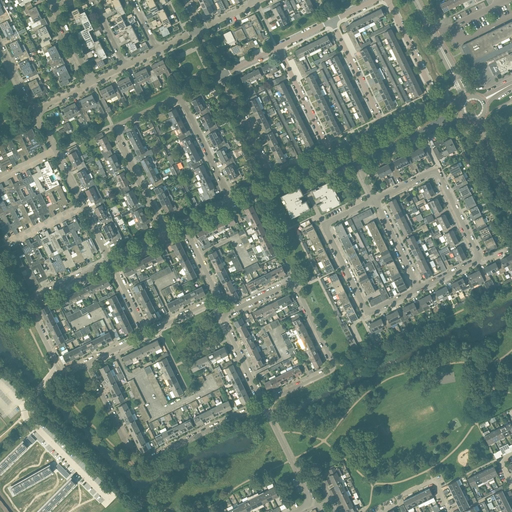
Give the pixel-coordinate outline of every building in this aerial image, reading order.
[(17,0),(19,4),(20,3),(23,9),(31,4),(30,1),(31,0),(17,0)] [(211,5),(208,0),(207,0),(200,3),(203,9),(211,5)] [(452,0),(448,0),(446,1),(450,9),(452,8),(455,6),(452,0)] [(450,9),(446,1),(440,4),(444,12),(447,10),(447,11),(450,9)] [(29,13),(31,17),(39,13),(37,10),(38,9),(36,6),(33,8),(31,4),(23,9),(26,14),(29,13)] [(115,7),(115,8),(117,12),(118,13),(119,15),(120,14),(121,15),(126,13),(125,13),(123,11),(124,10),(124,9),(121,4),(115,7)] [(314,4),(312,4),(305,8),(307,13),(315,10),(316,9),(314,4)] [(0,17),(1,19),(9,15),(6,9),(4,6),(6,5),(0,7),(0,17)] [(150,8),(152,12),(153,14),(153,13),(155,16),(154,16),(154,17),(158,15),(158,14),(158,13),(160,12),(159,10),(163,8),(159,10),(158,9),(156,5),(150,8)] [(212,9),(211,5),(203,9),(206,15),(211,13),(212,15),(216,13),(214,8),(212,9)] [(283,12),(285,10),(284,8),(282,9),(280,5),(272,9),(275,15),(283,12)] [(80,14),(78,8),(71,11),(74,17),(75,17),(76,19),(75,20),(76,20),(80,18),(79,16),(80,16),(81,15),(80,14)] [(163,8),(159,10),(160,12),(158,13),(158,14),(159,16),(161,20),(168,17),(165,12),(165,11),(164,11),(163,9),(163,8)] [(376,12),(379,19),(385,16),(381,9),(376,12)] [(78,25),(83,23),(89,20),(86,14),(85,15),(84,12),(85,12),(85,11),(80,14),(81,15),(80,16),(79,16),(80,18),(81,21),(77,23),(72,25),(74,28),(78,25)] [(278,21),(286,17),(283,12),(275,15),(278,21)] [(375,24),(381,21),(379,19),(376,12),(370,14),(374,21),(375,24)] [(30,22),(33,28),(41,24),(39,20),(42,19),(41,16),(40,16),(39,13),(31,17),(33,21),(30,22)] [(124,21),(121,15),(120,14),(119,15),(118,13),(113,15),(114,15),(115,18),(117,24),(124,21)] [(262,30),(255,14),(247,17),(249,21),(249,22),(243,24),(249,36),(250,38),(257,35),(260,34),(259,31),(262,30)] [(374,21),(370,14),(365,17),(369,24),(374,21)] [(2,27),(4,30),(11,27),(9,23),(12,21),(9,15),(1,19),(3,23),(0,23),(0,24),(1,27),(2,27)] [(170,21),(168,17),(161,20),(163,24),(164,25),(165,27),(167,26),(167,27),(172,25),(171,25),(169,23),(170,22),(170,21)] [(288,23),(286,17),(278,21),(281,26),(288,23)] [(360,19),(362,24),(365,29),(364,27),(369,24),(365,17),(360,19)] [(358,29),(363,27),(362,24),(360,19),(354,22),(358,29)] [(92,26),(91,24),(89,20),(83,23),(85,28),(85,29),(86,30),(88,29),(89,31),(93,29),(93,28),(92,29),(91,26),(92,26)] [(126,26),(127,26),(124,21),(117,24),(120,29),(121,29),(122,32),(121,32),(122,32),(126,30),(125,29),(127,28),(126,26)] [(467,43),(462,46),(466,55),(472,67),(476,64),(477,64),(482,62),(483,61),(487,59),(511,47),(511,21),(511,22),(511,21),(511,22),(495,30),(493,30),(474,40),(467,43)] [(346,27),(348,32),(352,30),(353,33),(354,35),(359,32),(358,29),(354,22),(349,25),(350,26),(346,27)] [(41,24),(33,28),(37,38),(48,32),(46,29),(47,29),(46,26),(43,27),(41,24)] [(135,32),(131,24),(127,26),(126,26),(127,28),(125,29),(126,30),(122,32),(124,31),(125,33),(122,34),(123,35),(119,38),(120,40),(123,38),(128,36),(135,32)] [(234,29),(235,31),(238,39),(239,39),(239,41),(246,37),(246,38),(249,36),(243,24),(234,29)] [(4,30),(5,33),(4,34),(6,37),(9,35),(11,39),(19,35),(18,33),(14,25),(11,27),(4,30)] [(164,36),(170,33),(167,27),(167,26),(165,27),(164,25),(159,27),(159,28),(160,27),(162,30),(161,30),(164,36)] [(81,31),(85,40),(92,36),(89,31),(93,29),(89,31),(88,29),(86,30),(85,29),(81,31)] [(235,40),(238,39),(235,31),(234,29),(223,34),(224,35),(221,36),(224,43),(227,41),(228,43),(235,40)] [(384,33),(387,38),(394,35),(391,29),(384,33)] [(37,38),(42,48),(51,43),(49,40),(52,38),(50,35),(50,36),(48,32),(37,38)] [(121,43),(126,40),(130,38),(131,41),(132,43),(133,42),(133,43),(134,42),(135,43),(139,41),(138,41),(137,39),(138,38),(137,35),(135,32),(128,36),(123,38),(120,40),(121,43)] [(19,35),(11,39),(12,42),(9,44),(11,47),(11,46),(13,50),(20,46),(18,42),(22,41),(19,36),(19,35)] [(327,35),(322,38),(327,49),(333,46),(331,42),(334,41),(331,35),(328,36),(327,35)] [(396,40),(394,35),(387,38),(389,43),(396,40)] [(92,36),(91,37),(85,40),(88,45),(89,45),(90,47),(89,48),(94,46),(93,44),(95,44),(94,42),(92,36)] [(327,49),(322,38),(317,41),(320,48),(323,46),(324,50),(327,49)] [(96,51),(103,48),(102,46),(100,43),(99,43),(98,40),(99,40),(94,42),(95,44),(93,44),(94,46),(95,49),(96,51)] [(243,44),(244,46),(245,48),(247,51),(253,48),(254,50),(259,47),(258,44),(255,45),(253,40),(243,44)] [(392,49),(399,45),(396,40),(389,43),(392,49)] [(138,49),(135,43),(134,42),(133,43),(133,42),(132,43),(131,41),(127,43),(131,52),(130,52),(131,56),(141,51),(139,48),(138,49)] [(315,50),(320,48),(317,41),(311,43),(315,50)] [(48,52),(50,56),(58,52),(56,48),(57,48),(55,45),(52,47),(51,43),(42,48),(45,53),(48,52)] [(242,49),(245,48),(244,46),(241,47),(240,43),(230,48),(234,55),(236,54),(238,57),(245,54),(243,51),(242,49)] [(306,46),(309,53),(315,50),(311,43),(306,46)] [(395,54),(402,51),(399,45),(392,49),(395,54)] [(18,55),(20,58),(28,54),(25,48),(22,50),(20,46),(13,50),(15,53),(14,53),(15,56),(18,55)] [(301,48),(304,56),(309,53),(306,46),(301,48)] [(103,48),(96,51),(98,54),(99,57),(100,58),(101,57),(101,58),(102,57),(103,59),(107,57),(106,57),(105,54),(106,54),(104,51),(103,48)] [(298,56),(299,58),(304,56),(301,48),(295,51),(298,56)] [(360,51),(362,57),(369,53),(366,48),(360,51)] [(392,55),(395,61),(397,59),(404,56),(402,51),(395,54),(392,55)] [(50,56),(47,57),(52,67),(60,63),(58,60),(61,58),(60,55),(59,55),(58,52),(50,56)] [(365,62),(372,59),(369,53),(362,57),(365,62)] [(20,58),(22,62),(19,63),(20,66),(21,66),(23,69),(30,66),(28,62),(31,60),(28,54),(20,58)] [(501,73),(511,67),(511,54),(504,59),(503,58),(501,59),(500,61),(501,62),(496,64),(495,62),(489,65),(490,65),(489,66),(494,75),(495,76),(501,73)] [(333,64),(340,61),(337,55),(331,59),(333,64)] [(407,61),(404,56),(397,59),(400,65),(407,61)] [(100,58),(99,57),(95,59),(92,61),(94,66),(97,64),(99,68),(105,65),(103,59),(102,57),(101,58),(101,57),(100,58)] [(374,64),(372,59),(365,62),(368,67),(374,64)] [(157,63),(162,73),(165,72),(168,77),(171,76),(172,80),(175,78),(172,72),(170,74),(163,60),(157,63)] [(336,69),(343,66),(340,61),(333,64),(336,69)] [(402,70),(410,67),(407,61),(400,65),(402,70)] [(268,64),(273,74),(278,71),(274,62),(268,64)] [(60,63),(52,67),(54,73),(58,71),(60,75),(67,71),(66,68),(65,65),(62,66),(60,63)] [(157,76),(162,73),(159,67),(157,63),(152,66),(152,65),(151,65),(154,70),(152,71),(153,73),(152,73),(155,80),(159,79),(157,76)] [(30,66),(23,69),(24,72),(24,73),(25,76),(28,74),(30,78),(38,74),(33,64),(30,66)] [(273,74),(268,64),(262,67),(265,74),(268,73),(269,76),(273,74),(272,74),(273,74)] [(370,73),(377,69),(374,64),(368,67),(370,73)] [(345,72),(343,66),(336,69),(339,75),(345,72)] [(405,75),(412,72),(410,67),(402,70),(405,75)] [(151,79),(152,82),(155,80),(152,73),(151,73),(150,72),(148,73),(146,68),(146,69),(140,71),(144,78),(145,82),(151,79)] [(258,69),(253,72),(256,79),(262,76),(258,69)] [(370,73),(373,78),(380,75),(378,72),(380,71),(378,69),(377,69),(370,73)] [(69,75),(67,71),(60,75),(62,79),(58,81),(61,86),(70,82),(69,82),(68,79),(71,77),(69,74),(69,75)] [(143,99),(146,97),(140,84),(145,82),(144,78),(140,71),(135,74),(134,74),(136,78),(134,80),(135,82),(141,95),(143,98),(143,99)] [(326,74),(329,80),(332,78),(330,76),(335,73),(334,71),(329,73),(326,74)] [(250,82),(256,79),(253,72),(247,75),(250,82)] [(341,80),(348,77),(345,72),(339,75),(341,80)] [(412,72),(405,75),(408,81),(415,77),(412,72)] [(306,77),(308,83),(315,80),(318,78),(315,73),(306,77)] [(30,85),(32,89),(39,85),(37,81),(40,80),(38,74),(30,78),(31,81),(28,83),(30,86),(30,85)] [(245,85),(250,82),(247,75),(241,77),(245,85)] [(280,77),(275,79),(277,83),(286,78),(284,75),(280,77)] [(382,80),(380,75),(373,78),(375,83),(382,80)] [(141,95),(135,82),(134,80),(131,81),(129,76),(129,77),(123,80),(128,90),(134,87),(138,96),(139,96),(141,100),(143,99),(143,98),(141,95)] [(341,87),(350,82),(348,77),(341,80),(344,85),(341,87)] [(408,87),(417,83),(415,77),(408,81),(410,86),(408,87)] [(128,90),(123,80),(118,83),(117,82),(123,93),(128,90)] [(308,83),(311,88),(318,85),(315,80),(308,83)] [(378,89),(385,85),(382,80),(375,83),(378,89)] [(276,85),(279,91),(286,87),(283,82),(276,85)] [(344,92),(346,91),(353,88),(350,82),(341,87),(344,92)] [(420,88),(417,83),(408,87),(410,93),(420,88)] [(39,85),(32,89),(34,92),(33,92),(35,95),(38,94),(39,97),(48,93),(45,87),(41,89),(39,85)] [(106,88),(111,98),(117,96),(121,105),(124,103),(121,97),(118,91),(116,86),(113,87),(112,85),(111,85),(112,86),(106,88)] [(321,90),(318,85),(311,88),(314,94),(321,90)] [(378,89),(381,94),(387,91),(385,85),(378,89)] [(279,97),(289,93),(286,87),(279,91),(281,96),(279,97)] [(111,98),(106,88),(101,91),(100,90),(100,91),(103,97),(101,98),(108,112),(112,111),(107,101),(111,98)] [(356,93),(353,88),(346,91),(349,96),(356,93)] [(420,88),(410,93),(413,98),(414,100),(416,99),(416,97),(423,93),(420,88)] [(316,99),(323,96),(321,90),(314,94),(316,99)] [(383,99),(390,96),(387,91),(381,94),(383,99)] [(195,106),(202,103),(201,99),(203,97),(201,93),(193,97),(194,99),(192,101),(195,106)] [(284,101),(291,98),(289,93),(279,97),(281,100),(278,101),(280,104),(284,101)] [(352,101),(358,98),(356,93),(349,96),(352,101)] [(256,105),(259,104),(256,98),(258,97),(256,94),(247,99),(251,107),(256,105)] [(92,95),(86,98),(91,108),(97,105),(92,95)] [(319,104),(326,101),(323,96),(316,99),(319,104)] [(390,96),(383,99),(386,105),(393,101),(390,96)] [(81,108),(84,114),(87,121),(90,120),(86,111),(91,108),(86,98),(81,101),(81,100),(80,100),(84,107),(81,108)] [(291,98),(284,101),(285,104),(284,105),(285,108),(287,107),(294,103),(291,98)] [(354,107),(361,104),(358,98),(352,101),(354,107)] [(322,110),(328,106),(326,101),(319,104),(322,110)] [(393,101),(386,105),(389,110),(395,107),(393,101)] [(75,104),(69,106),(74,117),(80,114),(75,103),(75,104)] [(202,103),(195,106),(198,112),(200,111),(201,114),(209,110),(211,109),(209,104),(207,105),(207,106),(204,107),(202,103)] [(289,112),(297,109),(294,103),(287,107),(289,112)] [(259,104),(251,107),(254,113),(261,110),(259,104)] [(357,112),(363,109),(361,104),(354,107),(357,112)] [(74,117),(69,106),(64,109),(64,108),(63,109),(69,119),(74,117)] [(324,115),(331,112),(328,106),(322,110),(324,115)] [(171,118),(179,114),(176,108),(173,110),(171,107),(165,110),(167,114),(168,113),(171,118)] [(209,110),(201,114),(203,116),(200,117),(203,123),(211,120),(209,115),(211,114),(209,110),(211,109),(209,110)] [(292,118),(299,114),(297,109),(289,112),(292,118)] [(359,117),(366,114),(363,109),(357,112),(359,117)] [(254,113),(257,119),(264,115),(261,110),(254,113)] [(334,117),(331,112),(324,115),(327,120),(334,117)] [(181,120),(179,114),(171,118),(167,120),(168,122),(169,121),(171,125),(174,124),(181,120)] [(302,119),(299,114),(292,118),(295,123),(302,119)] [(366,114),(359,117),(362,123),(369,120),(366,114)] [(267,121),(264,115),(257,119),(260,124),(267,121)] [(329,126),(336,122),(334,117),(327,120),(329,126)] [(283,122),(286,127),(288,126),(287,122),(291,120),(291,118),(286,120),(286,121),(283,122)] [(304,125),(302,119),(295,123),(297,128),(304,125)] [(184,126),(181,120),(174,124),(176,130),(184,126)] [(208,128),(210,130),(217,127),(215,121),(212,122),(211,120),(203,123),(206,129),(208,128)] [(267,121),(260,124),(263,130),(270,127),(267,121)] [(339,128),(336,122),(329,126),(332,131),(339,128)] [(130,138),(140,133),(138,129),(136,125),(128,129),(129,131),(127,133),(130,138)] [(300,134),(307,130),(304,125),(297,128),(300,134)] [(184,126),(176,130),(179,134),(177,135),(179,139),(185,135),(184,133),(187,132),(184,126)] [(208,134),(211,140),(219,136),(222,135),(217,127),(210,130),(211,133),(208,134)] [(27,147),(29,153),(31,158),(35,156),(32,151),(41,147),(32,128),(24,132),(26,135),(27,135),(32,145),(27,147)] [(341,133),(339,128),(332,131),(335,136),(341,133)] [(310,135),(307,130),(300,134),(301,136),(299,137),(300,140),(302,139),(310,135)] [(100,142),(102,146),(109,142),(106,136),(104,137),(102,132),(94,136),(97,143),(100,142)] [(265,135),(268,141),(275,138),(275,137),(279,136),(277,133),(273,134),(272,132),(265,135)] [(132,144),(140,140),(143,139),(140,133),(130,138),(132,144)] [(17,152),(20,158),(22,162),(26,160),(23,156),(29,153),(27,147),(20,134),(14,137),(16,140),(18,139),(23,149),(17,152)] [(182,148),(185,146),(192,142),(189,136),(186,138),(185,135),(179,139),(180,142),(179,142),(182,148)] [(312,141),(310,135),(302,139),(305,144),(312,141)] [(219,136),(211,140),(214,146),(217,145),(218,147),(226,143),(224,139),(221,140),(219,136)] [(278,143),(275,138),(268,141),(271,147),(278,143)] [(451,138),(444,142),(442,138),(434,142),(436,147),(433,149),(438,160),(445,157),(444,155),(449,152),(449,153),(457,150),(451,138)] [(14,161),(20,158),(17,152),(11,139),(6,141),(7,144),(8,144),(13,154),(8,157),(12,164),(13,167),(16,165),(14,161)] [(135,150),(143,146),(140,140),(132,144),(135,150)] [(312,141),(305,144),(308,150),(315,146),(312,141)] [(109,142),(102,146),(104,150),(101,151),(104,156),(111,152),(110,149),(112,148),(109,142)] [(187,152),(195,148),(192,142),(185,146),(187,152)] [(228,142),(226,143),(218,147),(219,150),(217,151),(219,157),(227,153),(226,150),(230,148),(228,142)] [(0,149),(4,158),(0,160),(0,163),(1,166),(4,171),(7,170),(5,165),(7,164),(7,166),(12,164),(8,157),(2,143),(0,144),(0,149)] [(280,149),(278,143),(271,147),(273,152),(280,149)] [(143,146),(135,150),(138,156),(141,154),(142,157),(152,152),(151,149),(149,151),(148,149),(145,150),(143,146)] [(68,155),(71,161),(79,157),(77,153),(79,152),(79,151),(77,147),(69,150),(70,154),(68,155)] [(416,150),(421,160),(424,158),(423,157),(426,155),(429,162),(432,161),(426,149),(423,150),(422,147),(416,150)] [(198,154),(195,148),(187,152),(190,158),(198,154)] [(276,158),(283,155),(280,149),(273,152),(276,158)] [(421,160),(416,150),(410,153),(414,161),(416,160),(417,162),(421,160)] [(111,152),(104,156),(106,161),(109,160),(111,164),(118,160),(115,154),(113,155),(111,152)] [(152,152),(142,157),(143,159),(141,160),(143,166),(154,161),(152,157),(151,155),(153,154),(152,152)] [(225,161),(226,164),(234,160),(232,156),(229,157),(227,153),(219,157),(222,163),(225,161)] [(198,154),(190,158),(192,161),(187,163),(190,168),(193,167),(199,164),(198,161),(201,159),(198,154)] [(286,160),(283,155),(276,158),(279,164),(286,160)] [(71,161),(74,166),(76,165),(78,169),(85,165),(83,160),(84,159),(82,156),(79,157),(71,161)] [(399,158),(403,166),(409,164),(412,171),(415,169),(412,163),(410,158),(409,157),(406,158),(405,156),(399,158)] [(403,166),(399,158),(393,161),(397,169),(398,169),(398,170),(395,171),(398,177),(401,176),(399,173),(405,170),(403,166)] [(110,169),(113,174),(120,170),(119,167),(121,166),(118,160),(111,164),(113,168),(110,169)] [(157,160),(154,161),(143,166),(146,172),(154,168),(157,167),(155,163),(158,162),(157,160)] [(225,168),(228,174),(235,170),(233,166),(236,165),(234,160),(226,164),(227,167),(225,168)] [(41,170),(43,176),(50,189),(59,184),(57,180),(52,183),(47,174),(53,171),(51,166),(49,163),(48,161),(44,162),(47,167),(41,170)] [(452,179),(454,178),(462,174),(461,171),(458,163),(449,168),(451,173),(452,173),(453,174),(450,176),(452,179)] [(199,164),(193,167),(194,170),(196,169),(198,174),(206,170),(203,164),(200,166),(199,164)] [(395,179),(398,177),(395,171),(392,165),(390,167),(388,164),(383,167),(386,175),(392,172),(395,179)] [(32,175),(34,180),(41,193),(44,191),(45,191),(44,188),(43,189),(38,179),(43,176),(41,170),(39,165),(35,167),(38,172),(32,175)] [(85,165),(78,169),(79,172),(77,173),(80,179),(87,175),(85,171),(88,170),(85,165)] [(372,174),(374,177),(375,177),(376,177),(379,175),(380,177),(386,175),(383,167),(377,169),(377,170),(373,172),(374,173),(372,174)] [(154,168),(146,172),(149,178),(157,174),(154,168)] [(235,170),(228,174),(231,179),(233,178),(234,181),(242,177),(238,169),(235,170)] [(26,186),(31,198),(36,195),(35,193),(34,193),(29,183),(34,180),(32,175),(32,174),(29,170),(26,171),(28,176),(28,177),(23,180),(26,186)] [(117,183),(119,182),(127,178),(124,172),(122,173),(120,170),(113,174),(117,183)] [(201,180),(209,176),(206,170),(198,174),(201,180)] [(80,179),(83,184),(85,183),(87,187),(94,183),(92,178),(93,177),(91,173),(87,175),(85,176),(80,179)] [(154,182),(156,185),(163,181),(159,173),(157,174),(149,178),(152,183),(154,182)] [(20,189),(26,186),(23,180),(20,174),(17,176),(19,181),(13,184),(16,190),(22,202),(26,201),(27,200),(26,197),(25,198),(20,189)] [(457,190),(459,189),(466,185),(467,185),(468,184),(467,180),(466,181),(463,174),(462,174),(454,178),(456,184),(457,183),(458,185),(455,186),(457,190)] [(202,186),(212,182),(209,176),(201,180),(199,181),(202,186)] [(127,178),(119,182),(121,186),(119,187),(122,192),(129,188),(127,185),(130,184),(127,178)] [(11,204),(13,207),(18,205),(16,202),(11,192),(16,190),(13,184),(13,183),(11,179),(7,181),(10,185),(4,188),(7,194),(11,204)] [(154,188),(157,194),(167,189),(163,181),(156,185),(157,187),(154,188)] [(341,203),(330,181),(312,190),(316,198),(320,196),(321,198),(320,199),(320,200),(321,201),(322,200),(323,202),(319,204),(323,212),(341,203)] [(202,186),(201,187),(203,192),(202,193),(203,196),(201,197),(203,202),(215,196),(211,189),(214,188),(212,182),(202,186)] [(419,187),(421,190),(420,190),(422,193),(424,192),(425,192),(426,191),(432,188),(429,182),(419,187)] [(4,212),(8,210),(8,209),(7,206),(6,207),(1,197),(7,194),(4,188),(2,183),(0,184),(0,188),(0,190),(0,189),(0,204),(1,206),(4,212)] [(94,183),(87,187),(88,190),(86,191),(89,197),(96,193),(94,189),(97,188),(94,183)] [(59,184),(50,189),(51,192),(57,190),(61,199),(56,202),(59,208),(61,212),(65,210),(62,206),(68,203),(69,203),(59,184)] [(467,185),(466,185),(459,189),(461,194),(462,194),(463,195),(460,196),(462,200),(464,199),(471,196),(469,192),(470,192),(467,185)] [(303,195),(299,187),(281,196),(292,218),(308,210),(310,209),(306,201),(302,203),(302,201),(302,200),(302,199),(301,199),(300,199),(300,197),(303,195)] [(126,195),(128,200),(136,196),(133,190),(130,191),(129,188),(122,192),(124,196),(126,195)] [(435,194),(432,188),(422,193),(425,199),(428,197),(435,194)] [(50,189),(45,191),(44,191),(46,194),(47,194),(52,204),(47,206),(50,212),(52,217),(55,215),(53,210),(59,208),(56,202),(51,192),(50,189)] [(157,194),(160,200),(170,195),(168,189),(167,189),(157,194)] [(42,207),(37,209),(40,217),(43,221),(46,219),(44,215),(50,212),(47,206),(41,193),(36,195),(31,198),(33,201),(38,199),(42,207)] [(96,193),(89,197),(91,202),(94,201),(95,205),(103,201),(101,196),(98,197),(96,193)] [(163,206),(173,200),(170,195),(160,200),(163,206)] [(464,199),(467,205),(468,204),(468,205),(465,207),(467,211),(469,210),(476,206),(475,203),(475,202),(473,199),(475,198),(474,195),(472,196),(472,195),(471,196),(464,199)] [(138,206),(136,203),(138,202),(136,196),(128,200),(125,201),(127,205),(128,205),(130,210),(138,206)] [(413,198),(417,206),(425,201),(424,198),(418,201),(416,197),(413,198)] [(29,203),(34,213),(28,215),(31,221),(33,226),(37,224),(35,220),(40,217),(37,209),(33,201),(31,198),(27,200),(26,201),(22,202),(24,206),(29,203)] [(433,207),(440,204),(437,198),(430,202),(427,203),(430,209),(433,207)] [(391,208),(398,204),(395,199),(389,202),(391,208)] [(173,201),(173,200),(163,206),(165,211),(168,210),(169,213),(177,209),(175,205),(172,206),(170,202),(173,201)] [(95,205),(97,208),(95,209),(98,215),(105,211),(103,207),(106,205),(103,201),(95,205)] [(13,207),(15,211),(16,210),(16,209),(20,207),(24,216),(18,218),(22,226),(24,230),(28,229),(25,224),(31,221),(28,215),(24,205),(22,202),(18,205),(13,207)] [(398,204),(391,208),(394,213),(401,210),(403,208),(404,208),(401,203),(398,204)] [(440,204),(433,207),(436,213),(443,210),(440,204)] [(131,214),(134,219),(144,214),(142,208),(139,209),(138,206),(130,210),(132,214),(131,214)] [(252,206),(245,209),(248,215),(255,211),(254,209),(255,209),(253,207),(252,206)] [(472,221),(474,220),(481,216),(480,213),(477,206),(476,206),(469,210),(472,215),(473,214),(473,216),(471,217),(472,221)] [(22,226),(18,218),(15,211),(13,207),(11,208),(8,209),(8,210),(4,212),(5,215),(11,213),(15,222),(10,225),(13,230),(15,235),(18,233),(16,229),(22,226)] [(403,208),(401,210),(394,213),(397,219),(406,214),(403,208)] [(105,211),(98,215),(100,220),(102,219),(104,222),(112,219),(112,218),(108,210),(105,211)] [(255,211),(248,215),(245,217),(247,222),(251,221),(258,217),(257,216),(258,215),(257,213),(256,213),(255,211)] [(10,225),(5,215),(4,212),(0,213),(0,216),(1,216),(6,226),(0,228),(6,239),(9,238),(7,233),(13,230),(10,225)] [(144,214),(134,219),(136,224),(137,223),(139,228),(142,226),(143,230),(148,228),(145,221),(147,220),(144,214)] [(397,219),(399,224),(406,221),(410,219),(407,214),(406,214),(397,219)] [(441,223),(448,220),(445,214),(438,218),(436,219),(437,221),(435,221),(437,225),(441,223)] [(229,217),(227,218),(230,226),(238,222),(234,215),(231,216),(229,217)] [(75,240),(77,244),(81,243),(82,242),(81,239),(79,236),(78,237),(75,229),(80,227),(75,216),(72,218),(74,223),(68,225),(71,231),(72,233),(75,240)] [(479,230),(486,227),(485,223),(482,216),(481,216),(474,220),(477,225),(478,225),(478,226),(476,228),(477,231),(479,230)] [(252,224),(250,225),(251,228),(261,223),(260,221),(259,218),(259,219),(258,217),(251,221),(252,224)] [(222,221),(221,221),(225,229),(230,226),(227,218),(224,219),(222,220),(222,221)] [(106,233),(114,229),(112,225),(114,224),(112,219),(104,222),(106,225),(103,227),(106,233)] [(406,221),(399,224),(402,230),(409,226),(411,225),(412,225),(410,219),(406,221)] [(448,220),(441,223),(444,229),(450,226),(448,220)] [(66,246),(68,249),(72,247),(77,244),(75,240),(72,242),(72,243),(70,244),(66,236),(72,233),(71,231),(68,225),(66,221),(62,223),(65,227),(59,230),(62,236),(66,246)] [(217,223),(215,224),(219,232),(225,229),(221,221),(220,222),(220,221),(217,222),(217,223)] [(367,224),(370,230),(377,227),(374,221),(367,224)] [(252,230),(254,229),(256,232),(264,229),(263,227),(264,227),(262,225),(261,223),(251,228),(252,230)] [(337,232),(344,229),(341,223),(334,226),(337,232)] [(210,226),(209,227),(213,234),(219,232),(215,224),(213,225),(212,225),(210,226)] [(308,233),(315,229),(312,224),(305,227),(306,230),(302,232),(304,235),(308,233)] [(414,230),(411,225),(409,226),(402,230),(405,235),(412,232),(414,230)] [(479,230),(483,237),(481,238),(483,242),(484,241),(492,237),(490,234),(491,233),(489,230),(492,229),(490,225),(487,227),(487,226),(486,227),(479,230)] [(59,230),(57,226),(53,227),(55,232),(49,235),(52,240),(59,253),(63,252),(64,251),(62,248),(61,249),(56,239),(61,236),(62,236),(59,230)] [(119,232),(117,227),(114,229),(106,233),(109,238),(111,237),(114,244),(123,239),(121,236),(120,236),(119,232)] [(206,228),(204,230),(207,237),(213,234),(209,227),(208,227),(206,228)] [(344,229),(337,232),(340,238),(347,234),(350,233),(347,227),(344,229)] [(379,232),(377,227),(370,230),(372,236),(379,232)] [(429,230),(431,234),(432,238),(441,233),(439,230),(433,233),(431,228),(428,229),(429,230)] [(264,229),(256,232),(259,238),(267,234),(266,232),(265,230),(264,230),(264,229)] [(310,239),(317,235),(315,229),(308,233),(310,239)] [(49,258),(54,256),(53,253),(52,253),(47,243),(52,240),(49,235),(47,230),(44,232),(46,236),(40,239),(43,245),(49,258)] [(206,249),(212,246),(210,243),(207,237),(204,230),(201,231),(201,230),(199,231),(199,232),(198,232),(201,240),(205,238),(207,244),(204,246),(206,249)] [(449,239),(455,236),(453,230),(442,235),(445,241),(449,239)] [(373,242),(382,238),(379,232),(372,236),(374,239),(372,240),(373,242)] [(340,238),(343,243),(350,240),(353,238),(352,236),(350,233),(347,234),(340,238)] [(267,234),(259,238),(262,244),(269,240),(269,239),(268,236),(268,237),(267,234)] [(40,262),(44,260),(45,260),(44,257),(43,258),(38,247),(43,245),(40,239),(38,235),(35,236),(37,241),(31,244),(34,249),(39,259),(40,262)] [(313,244),(320,241),(317,235),(310,239),(313,244)] [(409,244),(416,241),(413,236),(407,239),(409,244)] [(455,236),(449,239),(450,243),(447,244),(449,246),(451,245),(458,242),(455,236)] [(492,237),(484,241),(487,246),(488,246),(489,247),(486,248),(488,252),(497,248),(495,244),(496,244),(492,237)] [(91,238),(82,242),(81,243),(82,245),(84,245),(86,250),(81,253),(84,259),(90,256),(90,258),(94,256),(93,253),(97,251),(91,238)] [(353,238),(343,243),(345,249),(353,246),(351,242),(355,241),(353,238)] [(385,243),(382,238),(373,242),(375,241),(378,247),(385,243)] [(31,267),(40,262),(39,259),(35,261),(36,262),(35,262),(34,261),(33,262),(29,254),(32,251),(34,249),(31,244),(29,239),(25,241),(28,245),(22,248),(25,254),(30,265),(31,267)] [(175,240),(171,242),(175,251),(178,249),(183,247),(180,241),(176,243),(175,240)] [(262,244),(259,245),(262,251),(265,250),(272,246),(271,244),(272,244),(271,242),(270,242),(269,240),(262,244)] [(316,250),(323,246),(320,241),(313,244),(316,250)] [(416,241),(409,244),(412,250),(424,244),(423,241),(417,244),(416,241)] [(381,253),(388,249),(385,243),(378,247),(381,253)] [(25,254),(22,248),(20,244),(16,245),(18,250),(12,253),(14,257),(22,272),(26,270),(27,269),(25,266),(24,267),(19,257),(25,254)] [(75,264),(80,261),(81,262),(85,260),(84,259),(81,253),(77,244),(73,246),(72,247),(73,250),(74,249),(76,253),(71,255),(72,257),(75,264)] [(424,244),(412,250),(415,255),(424,251),(422,245),(424,244)] [(272,246),(265,250),(269,259),(277,256),(274,250),(275,250),(274,248),(273,248),(272,246)] [(326,252),(323,246),(316,250),(319,256),(326,252)] [(353,246),(345,249),(348,255),(359,250),(358,247),(354,249),(353,246)] [(451,251),(454,257),(456,255),(463,252),(460,246),(453,250),(451,251)] [(183,247),(175,251),(178,257),(185,253),(183,247)] [(362,248),(359,250),(348,255),(351,260),(358,257),(357,254),(360,252),(362,255),(367,252),(365,247),(362,248)] [(68,249),(65,251),(64,251),(63,252),(64,255),(65,254),(68,260),(65,261),(64,260),(62,261),(63,262),(66,268),(71,265),(72,267),(76,265),(75,264),(72,257),(71,255),(68,249)] [(390,255),(388,249),(381,253),(383,258),(390,255)] [(160,251),(154,254),(157,262),(163,259),(160,251)] [(210,258),(211,260),(219,257),(216,251),(208,254),(209,256),(208,256),(210,258)] [(417,261),(424,258),(427,256),(424,251),(415,255),(417,261)] [(321,261),(329,258),(326,252),(319,256),(321,261)] [(463,252),(456,255),(459,261),(466,258),(463,252)] [(66,268),(63,262),(62,261),(59,253),(54,256),(55,259),(56,258),(59,264),(54,267),(57,273),(57,272),(62,270),(63,271),(67,269),(66,268)] [(181,262),(188,259),(185,253),(178,257),(181,262)] [(157,262),(154,254),(148,257),(152,264),(157,262)] [(213,265),(214,266),(222,262),(220,259),(222,258),(221,255),(219,257),(211,260),(212,263),(213,265)] [(386,264),(393,261),(390,255),(383,258),(385,261),(382,263),(384,265),(386,264)] [(148,257),(142,260),(146,267),(152,264),(148,257)] [(361,263),(358,257),(351,260),(354,266),(361,263)] [(502,263),(500,264),(504,272),(506,271),(505,267),(507,266),(509,269),(511,268),(506,257),(501,260),(502,263)] [(54,267),(49,258),(45,260),(44,260),(46,263),(47,263),(50,269),(47,270),(47,268),(44,270),(47,277),(53,274),(53,276),(57,274),(57,273),(54,267)] [(329,258),(321,261),(324,267),(331,263),(329,258)] [(420,266),(427,263),(424,258),(417,261),(420,266)] [(188,259),(181,262),(183,268),(191,264),(188,259)] [(142,260),(136,262),(140,270),(146,267),(142,260)] [(444,261),(448,269),(453,266),(452,264),(449,265),(446,260),(444,261)] [(354,266),(357,272),(364,268),(367,267),(364,261),(361,263),(354,266)] [(386,264),(389,270),(396,266),(393,261),(386,264)] [(35,276),(39,283),(42,281),(41,280),(44,279),(44,280),(48,278),(47,277),(44,270),(40,262),(31,267),(33,270),(38,268),(40,273),(35,276)] [(136,262),(131,265),(134,273),(140,270),(136,262)] [(215,269),(217,272),(224,268),(222,262),(214,266),(214,267),(215,269)] [(427,263),(420,266),(423,272),(433,267),(430,262),(427,263)] [(493,272),(495,276),(497,274),(496,271),(499,269),(501,273),(504,272),(500,264),(497,265),(495,262),(490,265),(493,272)] [(334,269),(331,263),(324,267),(327,272),(327,273),(334,269)] [(194,270),(191,264),(183,268),(186,274),(194,270)] [(280,264),(278,265),(277,266),(278,268),(276,269),(280,277),(282,276),(283,276),(285,275),(285,274),(286,274),(285,273),(288,271),(285,265),(282,266),(281,265),(280,264)] [(364,268),(357,272),(359,277),(367,274),(373,271),(376,270),(373,264),(368,266),(369,269),(365,271),(364,268)] [(129,276),(134,273),(131,265),(125,268),(129,276)] [(488,275),(493,272),(490,265),(484,268),(488,275)] [(399,272),(396,266),(389,270),(391,273),(389,274),(390,276),(396,273),(399,272)] [(28,284),(29,286),(34,284),(35,285),(39,283),(35,276),(33,270),(31,267),(29,268),(27,269),(26,270),(27,272),(27,273),(28,272),(29,272),(29,273),(24,276),(26,281),(28,284)] [(435,273),(433,267),(423,272),(426,278),(435,273)] [(218,277),(219,276),(219,278),(227,274),(224,268),(217,272),(218,274),(217,274),(218,277)] [(276,269),(271,272),(274,280),(276,279),(278,278),(280,277),(276,269)] [(194,270),(186,274),(189,280),(197,276),(194,270)] [(266,270),(263,271),(265,275),(269,282),(271,281),(271,282),(274,281),(273,280),(274,280),(271,272),(268,273),(266,270)] [(479,270),(474,273),(479,284),(484,281),(479,270)] [(399,272),(396,273),(390,276),(392,282),(394,281),(402,277),(399,272)] [(332,282),(339,279),(336,273),(330,276),(329,275),(327,276),(328,278),(329,277),(332,282)] [(467,280),(471,288),(479,284),(474,273),(468,276),(469,279),(467,280)] [(221,281),(222,283),(230,279),(227,274),(219,278),(220,279),(221,281)] [(359,277),(362,283),(369,279),(367,274),(359,277)] [(269,282),(265,275),(259,278),(263,285),(264,285),(265,285),(267,284),(267,283),(269,282)] [(107,277),(101,280),(105,287),(113,283),(111,281),(109,282),(107,277)] [(397,287),(404,283),(402,277),(394,281),(397,287)] [(259,278),(254,280),(257,288),(259,287),(260,288),(262,286),(263,285),(259,278)] [(362,283),(365,289),(368,287),(372,285),(375,284),(372,278),(369,279),(364,282),(362,283)] [(471,288),(467,280),(464,281),(463,278),(457,281),(462,291),(465,290),(463,287),(466,285),(467,287),(470,286),(471,288)] [(224,288),(225,289),(233,285),(230,279),(222,283),(223,286),(224,288)] [(341,284),(339,279),(332,282),(334,288),(341,284)] [(101,280),(95,283),(99,290),(105,287),(101,280)] [(254,280),(246,284),(249,292),(253,290),(253,291),(256,289),(255,289),(257,288),(254,280)] [(134,286),(137,292),(144,289),(147,287),(144,281),(134,286)] [(453,287),(451,288),(455,297),(458,296),(455,291),(458,289),(460,293),(462,291),(457,281),(452,284),(453,287)] [(488,292),(492,290),(488,281),(484,283),(488,292)] [(90,285),(93,293),(99,290),(95,283),(90,285)] [(404,283),(397,287),(400,292),(407,289),(404,283)] [(344,290),(341,284),(334,288),(336,291),(333,292),(335,295),(337,293),(344,290)] [(84,288),(88,296),(93,293),(90,285),(84,288)] [(226,293),(227,292),(228,295),(236,291),(233,285),(225,289),(226,290),(225,290),(226,293)] [(375,291),(372,285),(365,289),(368,295),(375,291)] [(452,299),(455,297),(451,288),(448,289),(446,286),(441,289),(446,299),(448,298),(447,295),(450,293),(452,299)] [(202,287),(196,290),(200,297),(206,294),(202,287)] [(82,299),(88,296),(84,288),(78,291),(82,299)] [(167,288),(161,291),(163,296),(169,293),(167,288)] [(137,292),(139,298),(147,294),(144,289),(137,292)] [(443,300),(446,299),(441,289),(435,292),(437,295),(434,296),(438,304),(441,303),(439,299),(442,297),(443,300)] [(200,297),(196,290),(190,292),(194,300),(200,297)] [(347,295),(344,290),(337,293),(340,299),(347,295)] [(72,294),(76,302),(77,304),(83,301),(82,299),(78,291),(72,294)] [(230,300),(231,301),(234,299),(236,298),(239,297),(236,291),(228,295),(229,297),(229,298),(230,300)] [(190,292),(185,295),(188,303),(194,300),(190,292)] [(285,296),(283,297),(287,305),(295,301),(291,293),(288,295),(287,295),(285,296)] [(76,302),(72,294),(67,297),(70,304),(76,302)] [(150,300),(147,294),(139,298),(142,304),(150,300)] [(425,297),(430,308),(438,304),(434,296),(431,297),(430,294),(425,297)] [(108,299),(111,305),(119,301),(116,295),(108,299)] [(188,303),(185,295),(179,298),(183,306),(188,303)] [(343,304),(350,301),(347,295),(340,299),(343,304)] [(59,301),(62,306),(64,305),(64,307),(68,306),(69,308),(72,307),(70,304),(67,297),(61,300),(61,301),(59,301)] [(287,307),(287,305),(283,297),(281,298),(279,299),(279,300),(277,300),(281,308),(284,306),(285,308),(287,307)] [(430,308),(425,297),(419,300),(420,303),(418,304),(422,312),(430,308)] [(179,298),(173,301),(177,308),(183,306),(179,298)] [(145,309),(153,306),(150,300),(142,304),(145,309)] [(271,303),(275,311),(281,308),(277,300),(276,301),(273,302),(274,302),(271,303)] [(119,301),(111,305),(114,311),(122,307),(119,301)] [(171,311),(177,308),(173,301),(167,304),(171,311)] [(353,307),(350,301),(343,304),(343,305),(341,306),(343,311),(345,310),(353,307)] [(414,302),(408,305),(414,316),(422,312),(418,304),(415,305),(414,302)] [(266,306),(270,314),(275,311),(271,303),(270,304),(269,304),(267,305),(266,306)] [(408,319),(414,316),(408,305),(402,308),(403,311),(401,312),(403,316),(405,319),(407,318),(408,319)] [(43,308),(41,309),(43,315),(51,312),(48,306),(43,308)] [(145,309),(148,315),(156,312),(153,306),(145,309)] [(260,309),(265,319),(268,318),(266,315),(270,314),(266,306),(265,306),(264,306),(262,307),(262,308),(260,309)] [(122,307),(114,311),(117,316),(124,313),(122,307)] [(353,307),(345,310),(347,313),(345,315),(346,317),(355,312),(353,307)] [(258,319),(261,318),(262,320),(265,319),(260,309),(258,310),(257,310),(255,311),(252,313),(254,317),(256,316),(258,319)] [(400,322),(398,319),(401,317),(397,310),(392,313),(397,323),(397,324),(400,322)] [(43,315),(46,321),(54,317),(51,312),(43,315)] [(158,317),(156,312),(148,315),(151,321),(158,317)] [(358,318),(355,312),(346,317),(347,320),(349,318),(351,322),(358,318)] [(117,316),(120,322),(127,318),(124,313),(117,316)] [(235,325),(236,325),(237,327),(244,323),(248,322),(251,320),(254,319),(251,313),(248,315),(250,318),(243,321),(242,318),(234,321),(235,323),(234,323),(235,325)] [(388,319),(386,321),(389,328),(392,326),(391,326),(397,323),(392,313),(386,316),(388,319)] [(300,318),(299,315),(291,319),(295,327),(303,323),(301,321),(302,320),(301,318),(300,318)] [(46,321),(49,327),(57,323),(54,317),(46,321)] [(127,318),(120,322),(122,328),(130,324),(127,318)] [(376,321),(381,332),(383,330),(382,327),(385,326),(386,329),(389,328),(386,321),(383,322),(381,318),(376,321)] [(381,332),(376,321),(370,324),(371,327),(368,328),(374,338),(376,337),(373,331),(376,330),(378,333),(381,332)] [(97,322),(91,325),(96,334),(99,333),(97,329),(100,328),(97,322)] [(244,323),(237,327),(238,329),(237,330),(238,332),(239,332),(240,333),(247,329),(246,326),(249,325),(248,322),(244,323)] [(59,329),(57,323),(49,327),(52,333),(59,329)] [(303,323),(295,327),(292,329),(293,331),(294,331),(295,334),(298,333),(306,329),(305,328),(306,328),(305,326),(304,326),(303,323)] [(130,324),(122,328),(125,334),(128,332),(129,332),(133,330),(130,324)] [(62,335),(59,329),(52,333),(55,338),(62,335)] [(241,337),(242,339),(253,333),(255,332),(254,330),(252,331),(249,332),(247,329),(240,333),(240,334),(240,335),(241,337)] [(306,331),(306,329),(298,333),(301,338),(308,335),(307,333),(308,333),(307,330),(306,331)] [(113,340),(109,332),(103,335),(107,343),(113,340)] [(244,343),(245,344),(253,341),(256,339),(253,333),(242,339),(243,341),(244,343)] [(65,340),(62,335),(55,338),(58,344),(65,340)] [(103,335),(97,338),(101,345),(107,343),(103,335)] [(309,337),(308,335),(301,338),(304,344),(311,341),(310,339),(311,339),(310,336),(309,337)] [(101,345),(97,338),(92,341),(95,348),(101,345)] [(152,343),(155,350),(161,348),(158,340),(152,343)] [(95,348),(92,341),(86,344),(90,351),(95,348)] [(246,348),(247,348),(248,350),(255,346),(257,345),(256,343),(254,344),(253,341),(245,344),(246,346),(245,346),(246,348)] [(305,348),(303,348),(305,351),(314,346),(313,345),(314,344),(313,342),(312,342),(311,341),(304,344),(305,348)] [(79,344),(80,346),(84,354),(90,351),(86,344),(85,342),(79,344)] [(146,346),(150,353),(155,350),(152,343),(146,346)] [(84,354),(80,346),(75,349),(78,357),(84,354)] [(144,356),(150,353),(146,346),(140,349),(144,356)] [(249,354),(250,354),(251,356),(258,352),(255,346),(248,350),(249,352),(248,352),(249,354)] [(314,346),(305,351),(306,354),(308,353),(309,356),(317,352),(316,350),(315,348),(314,346)] [(224,347),(218,350),(222,357),(228,355),(224,347)] [(78,357),(75,349),(69,352),(72,360),(78,357)] [(144,356),(140,349),(134,351),(138,359),(144,356)] [(213,353),(216,360),(222,357),(218,350),(213,353)] [(134,351),(129,354),(132,362),(138,359),(134,351)] [(273,356),(275,361),(280,359),(276,351),(270,354),(271,357),(273,356)] [(60,357),(63,364),(72,360),(69,352),(63,355),(60,357)] [(252,360),(253,359),(254,362),(261,358),(258,352),(251,356),(251,357),(252,360)] [(317,352),(309,356),(312,361),(320,358),(319,356),(318,353),(317,352)] [(211,363),(216,360),(213,353),(207,355),(211,363)] [(127,365),(132,362),(129,354),(123,357),(127,365)] [(211,363),(207,355),(201,358),(205,366),(211,363)] [(256,367),(257,368),(258,370),(263,367),(263,365),(267,363),(264,357),(261,358),(254,362),(255,364),(254,365),(256,367)] [(156,363),(159,369),(162,367),(169,364),(166,358),(156,363)] [(195,361),(199,369),(205,366),(201,358),(195,361)] [(321,359),(320,358),(312,361),(315,368),(315,367),(318,366),(323,364),(322,362),(322,361),(321,359)] [(199,369),(195,361),(189,364),(193,372),(199,369)] [(292,366),(293,369),(297,376),(299,375),(299,376),(302,375),(301,374),(303,374),(300,369),(302,368),(299,363),(292,366)] [(164,373),(172,369),(169,364),(162,367),(164,373)] [(103,374),(110,370),(107,365),(100,368),(103,374)] [(225,368),(228,374),(236,371),(233,365),(228,367),(225,368)] [(167,379),(175,375),(172,369),(164,373),(167,379)] [(293,369),(287,372),(291,379),(293,379),(295,378),(295,377),(297,376),(293,369)] [(106,380),(113,376),(110,370),(103,374),(106,380)] [(228,374),(231,380),(239,376),(236,371),(228,374)] [(291,379),(287,372),(282,374),(286,382),(288,381),(290,380),(291,379)] [(282,374),(276,377),(280,385),(281,384),(281,385),(283,384),(283,383),(286,382),(282,374)] [(178,381),(175,375),(167,379),(170,385),(178,381)] [(108,386),(116,382),(113,376),(106,380),(108,386)] [(231,380),(234,386),(241,382),(239,376),(231,380)] [(276,377),(270,380),(274,388),(276,386),(277,387),(279,386),(279,385),(280,385),(276,377)] [(270,380),(264,383),(268,391),(269,390),(269,391),(272,389),(271,389),(274,388),(270,380)] [(173,390),(180,387),(178,381),(170,385),(173,390)] [(116,382),(108,386),(111,392),(119,388),(116,382)] [(241,382),(234,386),(237,392),(244,388),(241,382)] [(180,387),(173,390),(176,396),(183,393),(180,387)] [(111,392),(114,397),(122,394),(119,388),(111,392)] [(237,392),(240,397),(247,394),(244,388),(237,392)] [(122,394),(114,397),(117,403),(124,399),(122,394)] [(247,394),(240,397),(242,403),(250,399),(247,394)] [(222,403),(226,411),(232,408),(228,400),(222,403)] [(119,407),(121,412),(131,408),(128,402),(126,403),(119,407)] [(217,406),(220,414),(226,411),(222,403),(217,406)] [(215,417),(220,414),(217,406),(211,409),(215,417)] [(131,408),(121,412),(124,418),(132,414),(129,409),(131,408)] [(209,420),(215,417),(211,409),(205,412),(209,420)] [(199,415),(203,422),(209,420),(205,412),(199,415)] [(127,424),(135,420),(132,414),(124,418),(127,424)] [(203,422),(199,415),(193,417),(197,425),(203,422)] [(190,419),(184,422),(188,430),(194,427),(190,419)] [(130,430),(137,426),(135,420),(127,424),(130,430)] [(178,425),(182,433),(188,430),(184,422),(178,425)] [(176,436),(182,433),(178,425),(177,423),(172,426),(173,428),(176,436)] [(133,435),(140,432),(137,426),(130,430),(133,435)] [(504,437),(509,434),(505,426),(500,428),(504,437)] [(171,438),(176,436),(173,428),(167,431),(171,438)] [(495,431),(499,439),(504,437),(500,428),(495,431)] [(171,438),(167,431),(161,433),(165,441),(171,438)] [(494,442),(499,439),(495,431),(490,433),(494,442)] [(143,437),(140,432),(133,435),(136,441),(143,437)] [(159,444),(165,441),(161,433),(155,436),(159,444)] [(494,442),(490,433),(484,436),(489,445),(489,444),(494,442)] [(30,435),(26,438),(32,444),(36,441),(30,435)] [(143,437),(136,441),(138,447),(149,442),(149,441),(146,443),(143,437)] [(23,442),(0,463),(0,473),(28,447),(23,442)] [(138,447),(141,453),(145,451),(146,454),(150,452),(149,449),(152,447),(149,442),(146,443),(138,447)] [(70,475),(59,463),(55,467),(66,478),(70,475)] [(493,466),(488,468),(493,477),(498,474),(493,465),(493,466)] [(50,466),(12,487),(15,493),(53,472),(50,466)] [(326,483),(342,475),(339,468),(338,468),(335,469),(334,467),(329,470),(331,474),(329,475),(330,478),(329,479),(329,478),(324,481),(326,483)] [(487,480),(493,477),(488,468),(483,471),(487,480)] [(478,473),(482,482),(487,480),(483,471),(478,473)] [(473,476),(477,485),(482,482),(478,473),(473,476)] [(345,480),(342,475),(326,483),(327,486),(332,484),(331,483),(333,483),(334,485),(345,480)] [(472,487),(477,485),(473,476),(468,478),(472,487)] [(71,478),(37,511),(47,511),(76,483),(71,478)] [(344,487),(347,485),(345,480),(334,485),(335,488),(334,488),(329,490),(330,493),(344,487)] [(448,485),(450,490),(459,485),(457,480),(447,485),(448,485)] [(459,485),(450,490),(453,495),(462,491),(459,485)] [(269,490),(273,498),(279,496),(274,487),(269,490)] [(346,491),(344,487),(330,493),(332,495),(336,493),(337,492),(339,495),(346,491)] [(429,488),(424,491),(428,499),(434,497),(431,492),(429,487),(429,488)] [(268,501),(273,498),(269,490),(264,492),(268,501)] [(493,495),(496,500),(505,495),(502,490),(493,495)] [(335,503),(348,496),(346,491),(339,495),(340,497),(339,498),(338,498),(334,500),(335,503)] [(419,493),(423,502),(428,499),(424,491),(419,493)] [(453,495),(455,500),(464,496),(462,491),(453,495)] [(259,495),(263,503),(268,501),(264,492),(259,495)] [(418,505),(423,502),(419,493),(414,496),(418,505)] [(253,497),(258,506),(263,503),(259,495),(253,497)] [(466,495),(464,496),(456,500),(458,505),(467,501),(469,500),(466,495)] [(498,505),(507,501),(505,495),(496,500),(498,505)] [(348,496),(335,503),(336,505),(341,503),(342,502),(343,505),(353,500),(351,501),(348,496)] [(413,507),(418,505),(414,496),(408,498),(413,507)] [(253,508),(258,506),(253,497),(248,500),(253,508)] [(408,510),(413,507),(408,498),(403,501),(408,510)] [(248,511),(253,508),(248,500),(243,502),(248,511)] [(339,510),(339,511),(340,511),(356,505),(356,504),(355,505),(353,500),(343,505),(345,507),(343,508),(343,507),(339,510)] [(467,501),(458,505),(461,511),(470,506),(467,501)] [(507,501),(498,505),(501,510),(510,506),(507,501)] [(243,502),(238,505),(239,506),(241,511),(245,511),(248,511),(243,502)]
